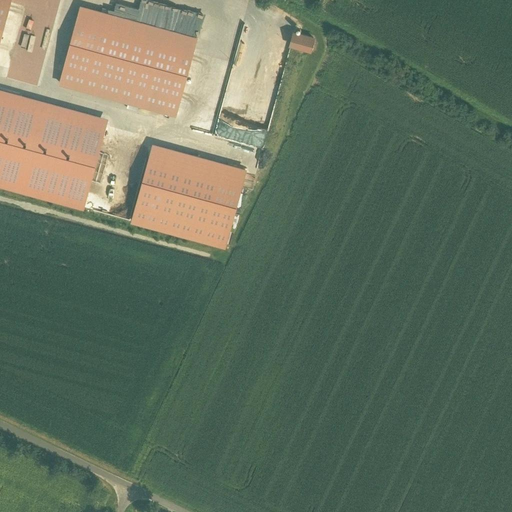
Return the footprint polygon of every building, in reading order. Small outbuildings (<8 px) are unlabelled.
[(0,0),(0,41),(10,0),(0,0)] [(197,37),(80,5),(59,83),(176,114),(197,37)] [(315,38),(294,32),(290,47),(312,53),(315,38)] [(109,118),(0,88),(0,186),(84,209),(109,118)] [(248,171),(153,144),(131,223),(226,249),(248,171)]
